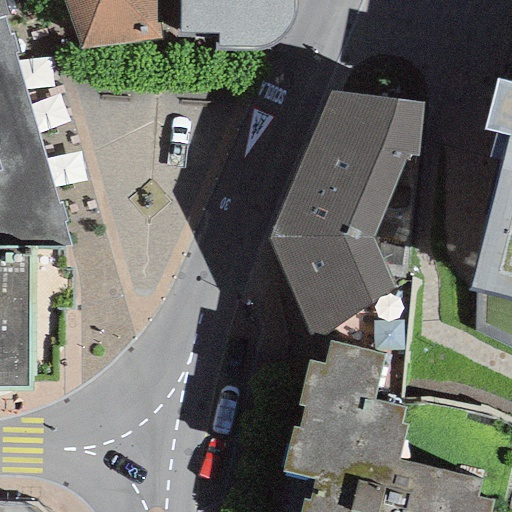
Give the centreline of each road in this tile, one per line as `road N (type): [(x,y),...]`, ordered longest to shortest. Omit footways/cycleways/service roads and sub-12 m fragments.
road 1 (tertiary): [(150,450),(326,0)]
road 2 (residential): [(0,447),(150,450)]
